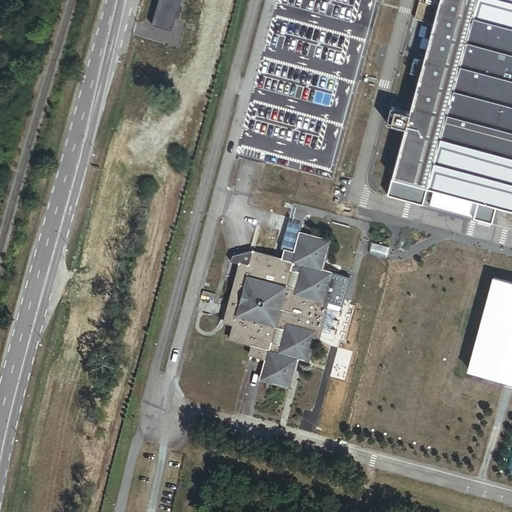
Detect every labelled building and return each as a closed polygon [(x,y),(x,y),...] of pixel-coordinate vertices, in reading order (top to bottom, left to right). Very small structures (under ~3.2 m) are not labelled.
[(179,0),(157,0),(151,23),(171,29),(179,0)] [(511,0),(420,0),(415,20),(433,25),(409,112),(390,106),(385,123),(406,128),(392,177),(422,185),(511,209),(511,0)] [(339,88),(316,186),(349,193),(372,96),(339,88)] [(328,240),(299,232),(293,254),(284,251),(282,260),(253,252),(249,267),(239,265),(223,322),(233,325),(229,339),(251,345),(249,355),(265,359),(259,380),(288,387),(296,357),(306,360),(314,332),(319,333),(327,303),(322,302),(330,273),(320,270),(328,240)] [(511,273),(488,267),(460,373),(511,387),(511,273)]
